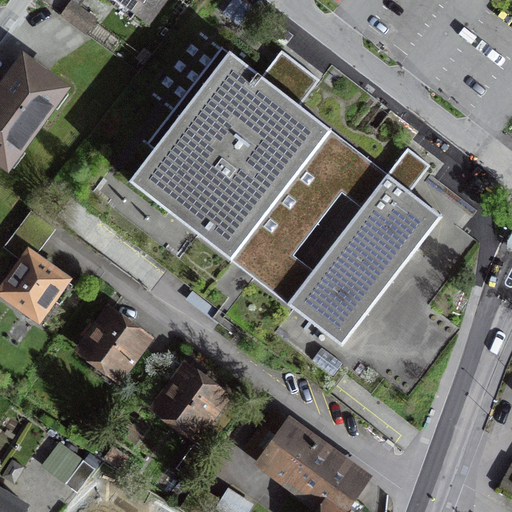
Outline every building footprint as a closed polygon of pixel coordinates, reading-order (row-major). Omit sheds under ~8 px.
[(118,0),(148,22),(164,0),(118,0)] [(96,20),(72,2),(62,15),(86,33),(96,20)] [(61,16),(53,27),(74,43),(82,31),(61,16)] [(261,78),(229,53),(129,182),(342,347),(443,217),(410,191),(418,181),(395,164),(388,174),(299,105),(307,95),(270,67),(261,78)] [(0,163),(1,162),(7,166),(63,88),(23,60),(0,92),(0,163)] [(73,285),(29,254),(2,292),(38,317),(51,299),(60,305),(73,285)] [(146,338),(109,312),(81,351),(118,376),(146,338)] [(223,395),(186,369),(157,408),(193,435),(223,395)] [(331,497),(345,507),(367,478),(276,412),(247,452),(287,481),(291,475),(327,502),(331,497)] [(95,469),(83,460),(65,484),(76,493),(95,469)] [(511,461),(498,487),(511,495),(511,461)] [(138,511),(88,479),(70,508),(76,511),(138,511)] [(211,511),(220,500),(195,483),(180,507),(187,511),(211,511)] [(0,489),(0,511),(22,511),(27,505),(0,489)] [(331,497),(327,502),(319,511),(352,511),(345,507),(331,497)]
